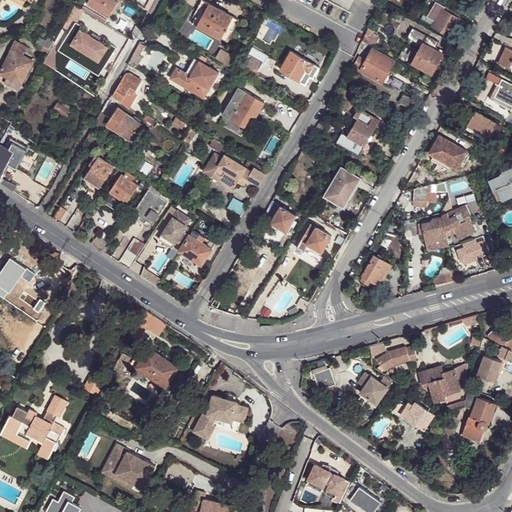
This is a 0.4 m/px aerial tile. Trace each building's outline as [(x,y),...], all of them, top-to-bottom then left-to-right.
[(109,17),(110,18),(120,3),(115,0),(89,0),(88,3),(102,13),(109,17)] [(194,23),(199,26),(211,4),(204,0),(202,0),(197,10),(200,12),(194,23)] [(449,12),(450,9),(435,1),(426,16),(434,21),(432,25),(443,32),(447,26),(454,30),(460,19),(449,12)] [(211,4),(199,26),(222,38),(234,16),(211,4)] [(109,17),(102,13),(99,20),(105,23),(109,17)] [(240,19),(234,16),(222,38),(228,41),(240,19)] [(76,22),(58,51),(99,76),(117,47),(111,43),(110,46),(82,29),(83,26),(76,22)] [(408,37),(423,45),(424,43),(428,35),(413,28),(408,37)] [(369,30),(365,40),(376,47),(381,39),(376,36),(377,34),(369,30)] [(428,35),(424,43),(435,49),(439,41),(428,35)] [(44,47),(52,51),(56,43),(48,38),(43,45),(44,47)] [(139,42),(129,62),(137,66),(142,57),(140,56),(145,46),(139,42)] [(17,43),(13,50),(23,56),(28,48),(17,43)] [(56,70),(56,43),(52,51),(48,57),(45,63),(56,70)] [(420,52),(414,63),(433,73),(443,53),(435,49),(424,43),(423,45),(420,52)] [(141,64),(158,70),(165,52),(147,46),(141,64)] [(41,53),(48,57),(52,51),(44,47),(41,53)] [(253,57),(263,64),(265,64),(271,55),(257,47),(251,56),(253,57)] [(499,63),(511,68),(511,64),(511,49),(506,47),(499,63)] [(408,60),(414,63),(420,52),(414,48),(408,60)] [(397,60),(374,49),(369,59),(362,56),(357,64),(364,68),(362,71),(384,82),(397,60)] [(23,56),(13,50),(1,73),(10,78),(11,76),(23,82),(34,62),(23,56)] [(222,50),(217,59),(234,69),(239,60),(222,50)] [(310,73),(311,72),(316,65),(293,51),(281,70),(300,82),(307,70),(310,73)] [(220,72),(196,57),(187,72),(178,67),(172,77),(205,97),(220,72)] [(259,71),(263,64),(253,57),(248,65),(259,71)] [(321,67),(316,65),(311,72),(313,73),(311,77),(314,79),(321,67)] [(307,70),(300,82),(306,85),(311,77),(313,73),(311,72),(310,73),(307,70)] [(114,95),(123,101),(128,92),(134,95),(143,81),(131,74),(128,73),(125,75),(124,78),(114,95)] [(21,85),(23,82),(11,76),(10,78),(21,85)] [(511,82),(502,77),(499,83),(501,84),(500,85),(495,95),(511,104),(511,82)] [(510,108),(511,104),(495,95),(500,85),(497,84),(489,97),(510,108)] [(223,114),(233,120),(249,93),(239,87),(223,114)] [(97,106),(101,100),(86,89),(81,96),(97,106)] [(124,105),(129,108),(137,97),(134,95),(128,92),(123,101),(120,103),(124,105)] [(398,101),(412,109),(417,101),(403,92),(398,101)] [(249,93),(233,120),(245,127),(251,116),(256,118),(258,114),(265,103),(249,93)] [(55,108),(68,116),(71,109),(58,101),(55,108)] [(107,124),(130,141),(142,124),(119,107),(107,124)] [(358,118),(376,129),(381,120),(359,108),(354,117),(358,119),(358,118)] [(476,109),(466,127),(488,139),(498,122),(476,109)] [(102,113),(88,139),(93,142),(108,117),(102,113)] [(155,127),(157,124),(158,122),(148,115),(144,119),(155,127)] [(171,115),(167,122),(184,132),(188,125),(171,115)] [(252,126),(256,118),(251,116),(245,127),(252,131),(255,127),(252,126)] [(365,147),(376,129),(358,118),(358,119),(348,136),(347,137),(365,147)] [(199,132),(194,129),(190,135),(195,138),(199,132)] [(360,156),(365,147),(347,137),(348,136),(342,133),(336,143),(360,156)] [(468,150),(440,134),(430,152),(434,155),(431,159),(451,170),(453,166),(458,168),(468,150)] [(225,156),(230,148),(213,138),(209,145),(216,150),(202,173),(218,183),(221,178),(213,174),(225,156)] [(0,147),(0,182),(17,194),(20,189),(6,181),(10,175),(12,176),(16,169),(23,174),(36,152),(13,139),(8,148),(2,144),(0,147)] [(496,156),(499,157),(509,152),(499,145),(495,152),(497,154),(496,156)] [(114,167),(117,169),(120,165),(96,150),(93,155),(97,158),(86,178),(101,187),(114,167)] [(225,156),(213,174),(221,178),(218,183),(232,192),(238,183),(243,176),(249,179),(260,186),(269,171),(257,164),(249,159),(244,168),(225,156)] [(511,165),(491,175),(501,197),(511,191),(511,165)] [(344,199),(348,201),(361,179),(342,168),(325,196),(338,204),(340,200),(344,199)] [(111,192),(122,199),(127,202),(138,185),(136,184),(137,181),(138,180),(128,173),(125,177),(122,175),(111,192)] [(497,199),(501,197),(491,175),(487,177),(497,199)] [(244,187),(249,179),(243,176),(238,183),(244,187)] [(431,182),(414,187),(412,203),(426,204),(427,198),(435,198),(435,181),(431,182)] [(156,188),(151,185),(148,188),(167,200),(169,197),(156,188)] [(167,200),(148,188),(133,213),(138,216),(137,219),(146,224),(147,222),(152,225),(167,200)] [(115,210),(122,199),(111,192),(109,196),(110,197),(105,204),(115,210)] [(344,208),(348,201),(344,199),(340,200),(338,204),(344,208)] [(272,202),(263,218),(287,232),(297,216),(272,202)] [(466,204),(443,214),(443,215),(446,234),(454,230),(455,232),(473,224),(468,214),(471,213),(466,204)] [(169,222),(173,217),(186,226),(191,219),(171,207),(164,218),(169,222)] [(0,222),(15,232),(19,225),(5,215),(0,222)] [(446,234),(443,215),(432,217),(430,220),(422,222),(424,234),(426,234),(427,243),(437,241),(436,239),(447,237),(446,234)] [(169,222),(162,234),(174,242),(173,245),(180,250),(193,230),(186,226),(173,217),(169,222)] [(310,224),(296,248),(317,261),(331,237),(310,224)] [(473,224),(455,232),(456,236),(474,227),(473,224)] [(40,240),(19,225),(15,232),(13,234),(35,248),(40,240)] [(11,233),(5,229),(0,236),(0,239),(4,242),(11,233)] [(204,238),(193,230),(180,251),(181,251),(179,254),(197,265),(200,268),(202,265),(211,250),(201,243),(204,238)] [(162,234),(159,240),(179,252),(180,250),(173,245),(174,242),(162,234)] [(426,234),(424,234),(426,248),(448,244),(447,237),(436,239),(437,241),(427,243),(426,234)] [(104,251),(109,243),(99,235),(94,244),(104,251)] [(215,245),(204,238),(201,243),(211,250),(215,245)] [(474,238),(462,243),(464,247),(457,249),(461,261),(463,260),(464,263),(477,259),(476,255),(488,251),(484,239),(476,243),(474,238)] [(120,262),(130,269),(144,246),(134,240),(120,262)] [(366,274),(373,279),(382,283),(394,262),(376,252),(364,273),(366,274)] [(145,268),(140,276),(148,282),(157,287),(161,280),(145,268)] [(453,272),(434,275),(435,284),(455,280),(453,272)] [(373,279),(366,274),(363,279),(370,283),(373,279)] [(167,325),(145,310),(132,335),(139,339),(147,326),(160,335),(167,325)] [(482,328),(489,336),(502,325),(496,317),(482,328)] [(502,325),(489,336),(488,337),(500,343),(504,340),(510,347),(511,344),(511,320),(504,327),(502,325)] [(389,350),(377,358),(384,369),(395,363),(408,359),(408,361),(415,359),(415,357),(417,356),(414,345),(406,347),(406,345),(389,350)] [(507,358),(510,349),(503,345),(499,354),(507,358)] [(146,355),(137,369),(166,389),(179,370),(149,350),(146,355)] [(485,352),(477,372),(495,379),(502,359),(485,352)] [(133,366),(137,369),(146,355),(142,353),(139,360),(136,359),(133,366)] [(418,371),(422,384),(428,383),(434,402),(444,399),(443,395),(458,391),(453,369),(443,372),(441,365),(418,371)] [(314,372),(319,389),(336,384),(331,367),(314,372)] [(367,370),(362,377),(367,380),(365,384),(361,389),(378,401),(388,386),(367,370)] [(83,388),(98,395),(104,382),(90,375),(83,388)] [(480,389),(469,386),(464,403),(465,404),(474,407),(478,394),(480,389)] [(55,394),(42,418),(35,414),(37,412),(29,408),(27,411),(18,406),(12,415),(10,414),(2,429),(16,437),(18,434),(19,431),(33,438),(35,437),(39,439),(37,442),(41,445),(37,454),(47,459),(48,456),(50,457),(54,450),(52,449),(63,427),(55,423),(67,401),(55,394)] [(497,400),(478,394),(474,407),(472,415),(478,417),(476,423),(480,424),(481,427),(483,428),(485,428),(486,428),(488,426),(489,423),(488,420),(490,421),(497,400)] [(207,410),(198,427),(209,433),(213,426),(216,419),(233,424),(234,420),(245,423),(248,409),(238,406),(238,404),(213,397),(209,412),(207,410)] [(447,402),(448,407),(462,403),(460,398),(447,402)] [(435,413),(429,409),(416,400),(410,409),(406,416),(406,417),(415,422),(425,428),(435,413)] [(405,419),(406,417),(406,416),(402,414),(407,406),(402,402),(400,403),(397,404),(392,411),(405,419)] [(402,414),(406,416),(410,409),(407,406),(402,414)] [(413,425),(415,422),(406,417),(405,419),(413,425)] [(479,440),(483,428),(481,427),(480,424),(476,423),(470,421),(464,436),(479,440)] [(209,433),(198,427),(195,433),(209,441),(216,427),(213,426),(209,433)] [(16,437),(2,429),(0,433),(0,434),(27,449),(31,441),(18,434),(16,437)] [(118,447),(109,465),(121,471),(118,476),(137,486),(145,491),(157,468),(130,454),(130,453),(118,447)] [(331,471),(315,464),(308,480),(306,485),(321,491),(323,487),(324,488),(331,471)] [(121,471),(109,465),(105,474),(135,490),(137,486),(118,476),(121,471)] [(351,482),(335,473),(327,489),(328,489),(325,494),(333,498),(332,500),(340,504),(341,501),(351,482)] [(351,482),(341,501),(357,511),(374,511),(382,502),(352,480),(351,482)] [(53,498),(45,511),(79,511),(82,507),(73,502),(76,496),(64,490),(58,501),(53,498)] [(196,491),(192,510),(199,511),(234,511),(236,507),(205,500),(207,493),(196,491)]
